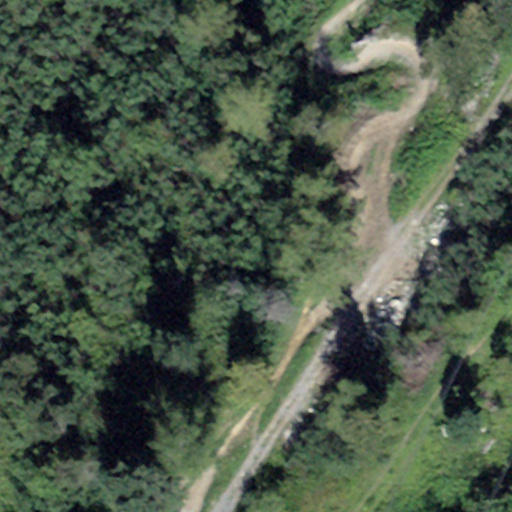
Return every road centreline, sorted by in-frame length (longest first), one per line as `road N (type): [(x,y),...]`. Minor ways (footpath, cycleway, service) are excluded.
road 1 (track): [(217,511),(426,189),(511,78)]
road 2 (track): [(511,327),(468,364),(371,511)]
